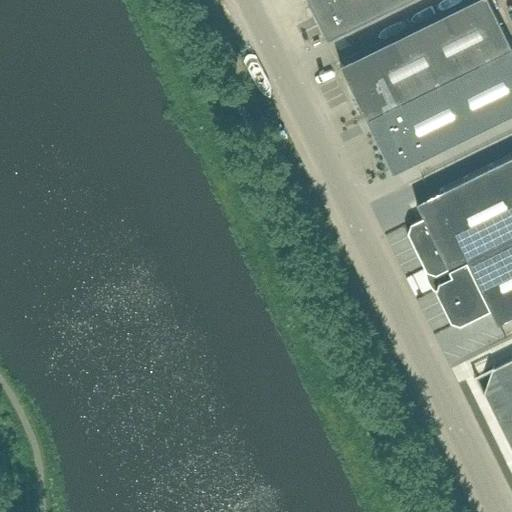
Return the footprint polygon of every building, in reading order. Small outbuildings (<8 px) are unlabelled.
[(308,0),(326,35),(398,0),(308,0)] [(365,115),(510,44),(488,0),(463,0),(339,61),(365,115)] [(511,47),(510,44),(365,115),(391,169),(511,109),(511,47)] [(411,222),(408,230),(426,268),(434,270),(438,278),(436,286),(450,316),(459,319),(488,305),(496,321),(511,312),(511,152),(415,200),(423,216),(411,222)] [(511,355),(491,366),(482,390),(511,450),(511,355)]
